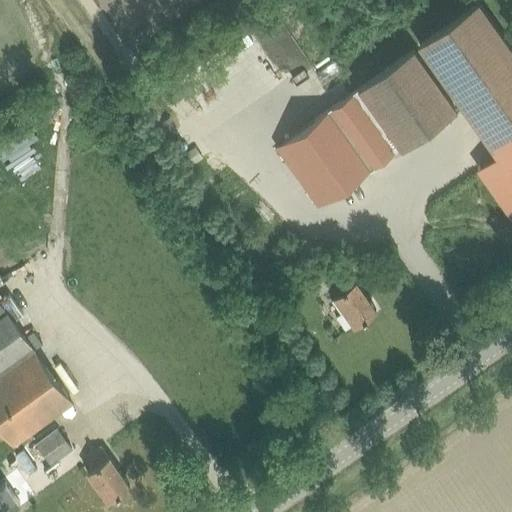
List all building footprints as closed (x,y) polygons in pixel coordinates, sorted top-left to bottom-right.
[(511,50),(479,3),(419,46),(496,154),(476,167),(511,216),(511,214),(511,50)] [(298,10),(290,15),(301,34),(309,29),(298,10)] [(276,147),(317,205),(390,153),(454,108),(413,50),(276,147)] [(354,326),(375,311),(355,281),(354,281),(347,271),(331,282),(338,292),(333,296),(354,326)] [(223,290),(229,286),(223,278),(217,281),(223,290)] [(0,366),(29,345),(31,344),(0,302),(0,366)] [(29,345),(0,366),(0,427),(13,445),(71,403),(29,345)] [(50,465),(72,449),(56,427),(34,443),(50,465)] [(106,501),(128,486),(107,456),(100,446),(84,457),(91,467),(86,471),(106,501)]
